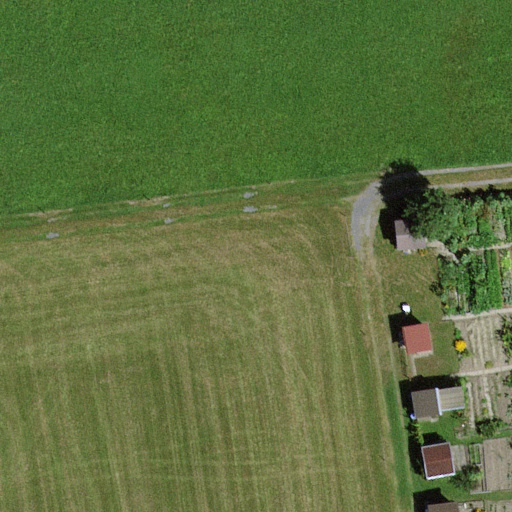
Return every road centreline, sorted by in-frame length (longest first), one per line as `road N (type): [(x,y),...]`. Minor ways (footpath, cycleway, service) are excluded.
road 1 (track): [(0,242),(511,181)]
road 2 (track): [(361,199),(401,511)]
